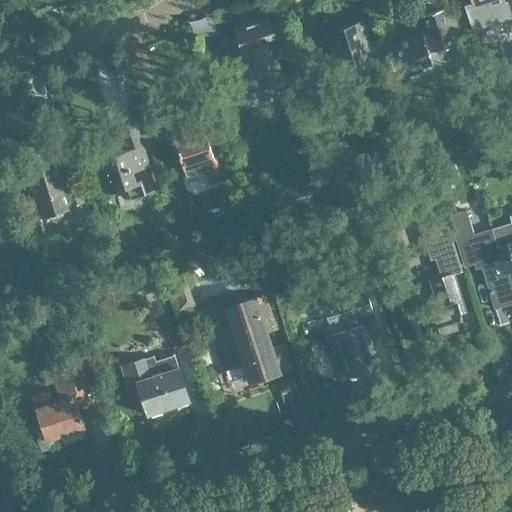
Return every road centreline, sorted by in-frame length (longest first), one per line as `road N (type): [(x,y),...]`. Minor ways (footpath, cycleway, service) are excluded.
road 1 (unclassified): [(103,511),(309,441),(390,434),(511,396)]
road 2 (unclassified): [(0,63),(144,23),(183,0)]
